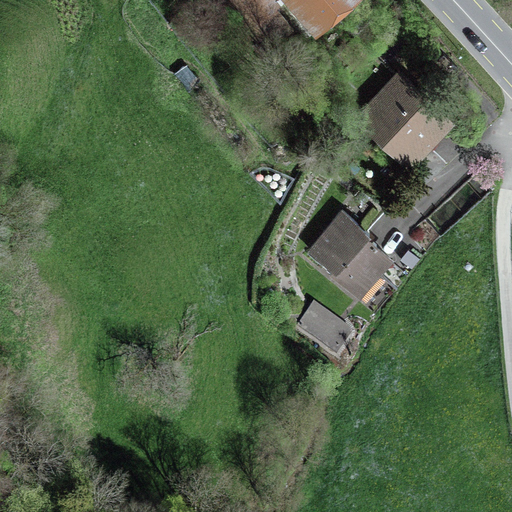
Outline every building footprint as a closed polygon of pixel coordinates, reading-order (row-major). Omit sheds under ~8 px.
[(287,32),(259,0),(225,0),(220,5),(261,53),(287,32)] [(344,0),(299,0),(319,22),(344,0)] [(408,0),(391,0),(382,9),(423,51),(438,36),(408,0)] [(398,75),(365,111),(379,124),(374,129),(410,162),(448,120),(398,75)] [(368,232),(342,210),(310,249),(335,268),(332,272),(359,294),(388,258),(363,237),(368,232)] [(314,305),(299,326),(335,352),(350,331),(314,305)]
